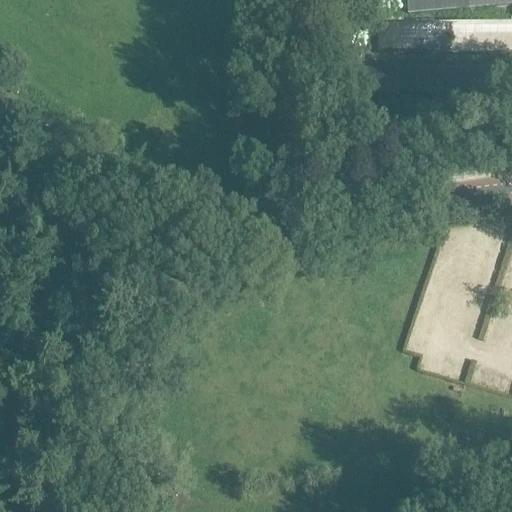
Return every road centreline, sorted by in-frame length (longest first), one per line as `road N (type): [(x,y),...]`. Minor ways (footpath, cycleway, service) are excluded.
road 1 (tertiary): [(511,188),(312,216),(219,207)]
road 2 (unclassified): [(97,434),(219,207)]
road 3 (tertiary): [(219,207),(157,185),(0,100)]
road 4 (track): [(219,207),(257,0)]
